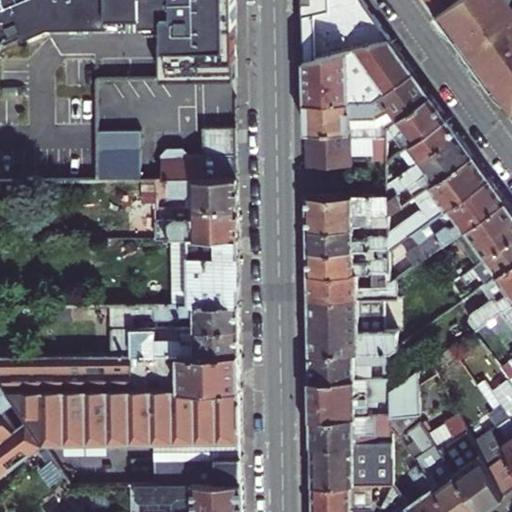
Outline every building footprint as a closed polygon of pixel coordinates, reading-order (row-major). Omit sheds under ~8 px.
[(235,0),(0,0),(0,47),(52,25),(161,23),(161,43),(162,78),(236,77),(236,41),(235,0)] [(306,73),(351,71),(351,74),(362,74),(368,96),(377,96),(387,89),(413,69),(363,0),(304,0),(306,58),(306,73)] [(422,0),(433,14),(452,0),(422,0)] [(452,0),(433,14),(442,26),(455,37),(456,36),(491,84),(497,80),(511,101),(511,8),(506,0),(452,0)] [(377,96),(368,96),(357,97),(306,99),(307,129),(349,129),(349,152),(373,152),(373,157),(387,157),(387,151),(387,140),(387,134),(387,125),(430,93),(413,69),(387,89),(377,96)] [(306,73),(306,99),(357,97),(368,96),(362,74),(351,74),(351,71),(306,73)] [(409,142),(447,116),(430,93),(387,125),(387,134),(387,140),(393,136),(402,148),(409,142)] [(447,116),(409,142),(420,159),(458,132),(447,116)] [(195,192),(195,208),(239,208),(237,128),(204,129),(204,157),(190,157),(184,151),(169,151),(163,157),(163,178),(156,178),(157,193),(167,193),(172,197),(186,197),(191,192),(195,192)] [(349,129),(307,129),(308,165),(350,164),(349,152),(349,129)] [(99,131),(99,179),(142,179),(142,131),(99,131)] [(424,188),(473,154),(458,132),(420,159),(396,176),(388,181),(388,191),(388,208),(388,213),(401,204),(397,191),(417,178),(424,188)] [(387,158),(396,152),(393,147),(387,151),(387,157),(387,158)] [(405,157),(400,150),(396,152),(387,158),(388,181),(396,176),(392,170),(402,163),(405,157)] [(439,212),(489,177),(473,154),(424,188),(414,195),(424,208),(420,207),(394,227),(391,223),(388,223),(389,234),(389,247),(411,232),(439,212)] [(467,227),(506,199),(489,177),(439,212),(447,223),(419,243),(411,232),(389,247),(389,257),(389,270),(390,282),(397,277),(441,246),(457,234),(467,227)] [(156,178),(144,179),(145,203),(157,203),(157,198),(157,193),(156,178)] [(308,193),(309,225),(353,224),(363,224),(363,209),(388,208),(388,191),(308,193)] [(511,208),(506,199),(467,227),(487,256),(511,238),(511,208)] [(189,238),(239,237),(239,208),(195,208),(195,226),(190,226),(186,221),(158,222),(158,238),(173,239),(189,238)] [(309,225),(309,249),(354,248),(389,247),(389,234),(368,234),(366,237),(353,237),(353,224),(309,225)] [(487,256),(467,227),(457,234),(469,252),(477,263),(487,256)] [(239,237),(189,238),(190,283),(186,288),(186,297),(190,300),(190,304),(240,303),(239,237)] [(190,283),(189,238),(173,239),(175,304),(190,304),(190,300),(186,297),(186,288),(190,283)] [(499,274),(511,264),(511,238),(487,256),(477,263),(474,265),(480,275),(491,268),(492,264),(499,274)] [(309,272),(358,271),(389,270),(389,257),(368,257),(366,260),(354,260),(354,248),(309,249),(309,272)] [(469,252),(454,263),(462,275),(468,270),(474,265),(477,263),(469,252)] [(503,310),(511,303),(511,264),(499,274),(483,285),(491,298),(472,311),(471,319),(477,329),(503,310)] [(474,279),(468,270),(462,275),(468,283),(474,279)] [(358,298),(397,297),(397,277),(390,282),(389,286),(359,286),(358,271),(309,272),(310,297),(358,296),(358,298)] [(311,351),(391,349),(399,344),(397,297),(358,298),(358,296),(310,297),(311,351)] [(197,314),(197,328),(241,328),(240,303),(190,304),(175,304),(132,305),(133,316),(155,316),(156,319),(182,319),(184,317),(184,314),(197,314)] [(511,303),(503,310),(511,323),(511,303)] [(133,354),(241,353),(241,328),(197,328),(133,329),(133,317),(132,305),(112,305),(112,354),(133,354)] [(311,379),(354,378),(354,365),(382,364),(382,376),(391,376),(391,349),(311,351),(311,379)] [(241,353),(133,354),(134,388),(242,388),(241,353)] [(0,476),(43,445),(179,442),(243,440),(242,388),(134,388),(133,354),(0,355),(0,476)] [(511,359),(501,367),(510,378),(511,380),(511,359)] [(391,376),(392,388),(410,375),(405,368),(391,376)] [(311,379),(312,416),(367,414),(367,393),(391,392),(392,414),(420,413),(419,369),(410,375),(392,388),(391,376),(382,376),(354,378),(311,379)] [(511,419),(511,380),(510,378),(485,395),(494,407),(500,403),(504,408),(510,416),(511,419)] [(500,403),(494,407),(498,413),(504,408),(500,403)] [(498,424),(510,416),(504,408),(498,413),(494,407),(489,411),(498,424)] [(444,417),(454,431),(467,422),(457,408),(444,417)] [(381,442),(392,442),(392,427),(392,414),(367,414),(312,416),(312,443),(355,443),(355,427),(374,426),(374,423),(381,422),(381,442)] [(485,459),(489,466),(507,454),(511,460),(511,419),(510,416),(498,424),(510,441),(485,459)] [(424,471),(452,511),(479,511),(483,510),(437,443),(420,421),(410,428),(430,457),(436,462),(424,471)] [(441,441),(437,443),(483,510),(505,495),(489,466),(485,459),(467,424),(454,432),(457,438),(445,446),(441,441)] [(243,440),(179,442),(179,459),(243,456),(243,440)] [(393,482),(393,456),(392,442),(381,442),(355,443),(312,443),(313,484),(354,483),(370,482),(393,482)] [(409,504),(414,511),(452,511),(424,471),(411,454),(406,458),(419,477),(416,478),(425,492),(409,504)] [(511,460),(507,454),(489,466),(505,495),(511,489),(511,460)] [(155,460),(156,485),(244,483),(243,456),(179,459),(155,460)] [(313,484),(314,510),(352,508),(373,507),(376,502),(381,505),(389,489),(370,492),(370,482),(354,483),(313,484)] [(394,496),(400,491),(393,482),(389,489),(381,505),(387,508),(394,496)] [(244,511),(244,483),(156,485),(136,485),(137,496),(132,496),(132,511),(244,511)] [(414,511),(409,504),(406,500),(398,507),(401,511),(414,511)]
